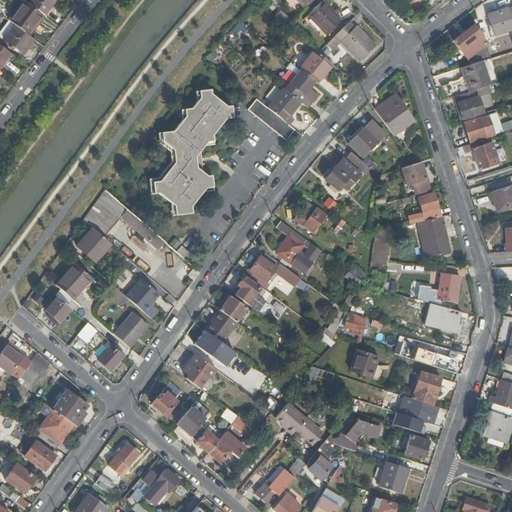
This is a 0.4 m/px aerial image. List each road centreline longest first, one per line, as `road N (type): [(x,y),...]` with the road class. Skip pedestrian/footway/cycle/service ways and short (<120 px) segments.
road 1 (residential): [(406,43),(304,154),(117,404)]
road 2 (residential): [(445,462),(489,320),(479,254),(406,43)]
road 3 (residential): [(117,404),(242,511)]
road 4 (residential): [(0,122),(96,0)]
road 5 (residential): [(16,318),(117,404)]
road 6 (residential): [(40,511),(117,404)]
